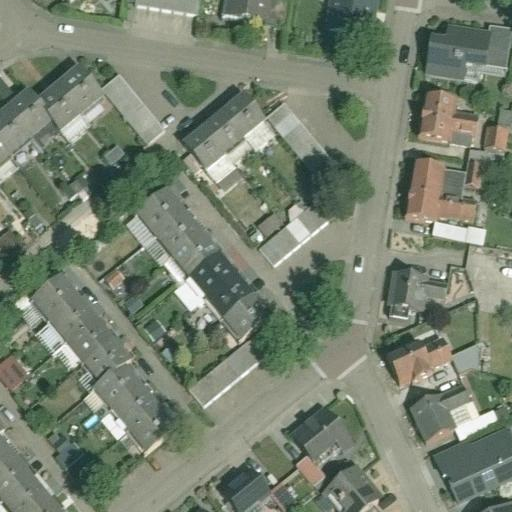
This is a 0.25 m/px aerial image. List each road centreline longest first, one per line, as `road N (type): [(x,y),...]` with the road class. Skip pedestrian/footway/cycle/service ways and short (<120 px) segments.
road 1 (residential): [(28,22),(67,38),(396,89)]
road 2 (residential): [(354,338),(144,511)]
road 3 (residential): [(396,89),(354,338)]
road 4 (residential): [(354,338),(426,511)]
